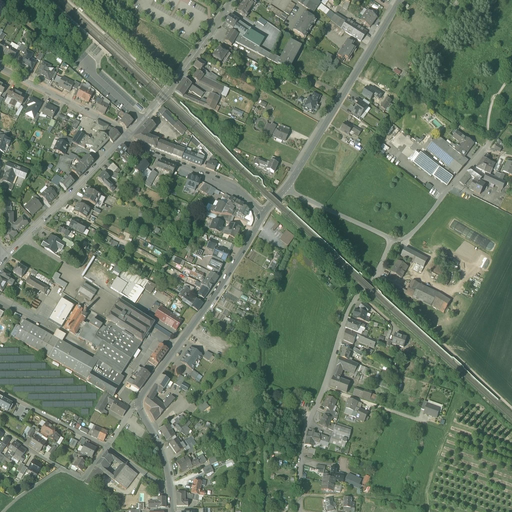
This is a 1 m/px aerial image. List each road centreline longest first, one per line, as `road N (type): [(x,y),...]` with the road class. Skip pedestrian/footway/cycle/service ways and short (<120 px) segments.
road 1 (secondary): [(136,403),(262,215)]
road 2 (secondary): [(283,188),(401,0)]
road 3 (track): [(511,409),(373,278)]
road 4 (residential): [(126,135),(1,259)]
road 5 (residential): [(126,135),(233,0)]
road 6 (residential): [(262,215),(227,184),(126,135)]
road 7 (residential): [(0,65),(126,135)]
road 8 (residential): [(484,150),(408,237),(392,242)]
road 9 (track): [(299,495),(364,495),(429,510)]
road 10 (residential): [(323,387),(304,431),(300,511)]
road 11 (residential): [(373,278),(344,317),(323,387)]
road 12 (unclassified): [(283,188),(392,242)]
